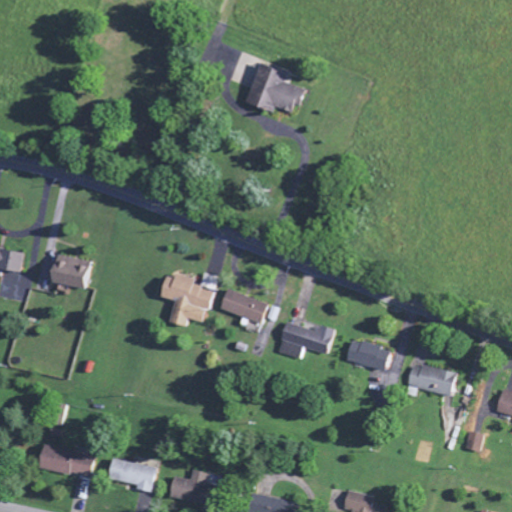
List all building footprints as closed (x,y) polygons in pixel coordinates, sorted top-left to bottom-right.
[(252,107),(278,116),(280,110),(301,118),(310,93),(291,86),(295,76),(267,66),(252,107)] [(92,267),(58,258),(51,286),(86,294),(92,267)] [(219,280),(205,277),(203,285),(170,278),(165,302),(177,305),(171,327),(188,330),(191,317),(210,321),(219,280)] [(224,312),(265,329),(273,310),(233,293),(224,312)] [(332,357),(338,332),(319,328),(318,332),(288,325),(281,356),(302,361),(305,350),(332,357)] [(351,362),(392,374),(398,354),(356,342),(351,362)] [(415,369),(410,389),(454,401),(461,377),(424,367),(423,371),(415,369)] [(511,396),(505,395),(501,416),(511,418),(511,396)] [(91,481),(96,458),(48,448),(43,471),(91,481)] [(158,471),(116,462),(111,481),(137,488),(136,492),(152,496),(158,471)] [(172,500),(218,510),(223,489),(208,485),(210,476),(194,473),(192,483),(176,480),(172,500)] [(383,511),(384,510),(375,508),(377,500),(350,494),(345,511),(383,511)] [(301,511),(303,507),(261,499),(258,511),(301,511)]
